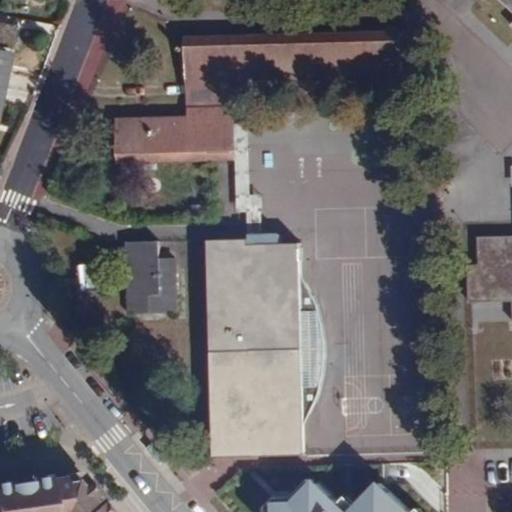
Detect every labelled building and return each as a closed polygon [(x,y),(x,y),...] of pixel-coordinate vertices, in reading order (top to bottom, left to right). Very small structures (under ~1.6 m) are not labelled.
[(511,0),(498,0),(511,12),(511,23),(510,25),(511,26),(511,0)] [(0,21),(0,37),(6,39),(10,24),(0,21)] [(401,26),(185,22),(184,61),(194,61),(194,104),(210,104),(209,93),(222,93),(222,69),(400,73),(401,26)] [(184,61),(183,103),(194,104),(194,61),(184,61)] [(194,104),(183,103),(176,103),(175,147),(229,148),(230,104),(222,104),(222,93),(209,93),(210,104),(194,104)] [(112,146),(175,147),(176,103),(113,101),(112,146)] [(242,220),(242,234),(249,234),(250,241),(275,242),(276,221),(242,220)] [(248,283),(299,284),(300,243),(275,242),(250,241),(249,234),(242,234),(207,232),(203,453),(297,455),(297,413),(246,411),(248,283)] [(511,234),(479,235),(479,264),(465,265),(467,302),(510,300),(510,323),(511,322),(511,234)] [(161,241),(128,241),(127,313),(173,314),(174,258),(160,258),(161,241)] [(297,413),(299,284),(248,283),(246,411),(297,413)] [(154,442),(146,448),(159,464),(167,458),(154,442)] [(104,511),(85,488),(82,490),(76,482),(47,486),(46,480),(0,486),(0,511),(104,511)] [(301,508),(280,510),(279,511),(410,511),(383,484),(356,511),(348,511),(319,488),(301,508)] [(88,485),(85,488),(100,506),(103,504),(88,485)]
